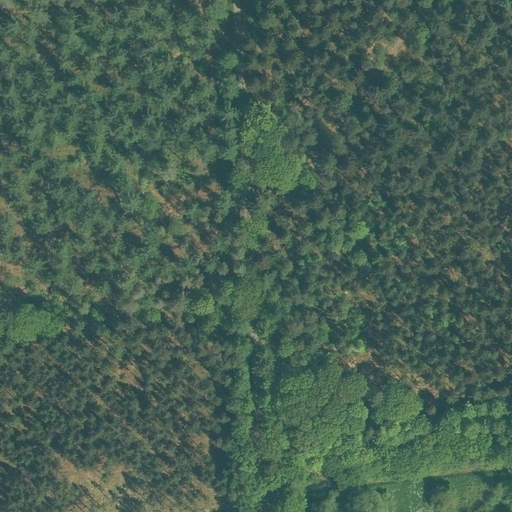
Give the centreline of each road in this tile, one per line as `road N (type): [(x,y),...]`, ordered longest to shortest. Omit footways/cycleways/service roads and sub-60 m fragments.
road 1 (unclassified): [(262,511),(236,0)]
road 2 (track): [(247,216),(430,0)]
